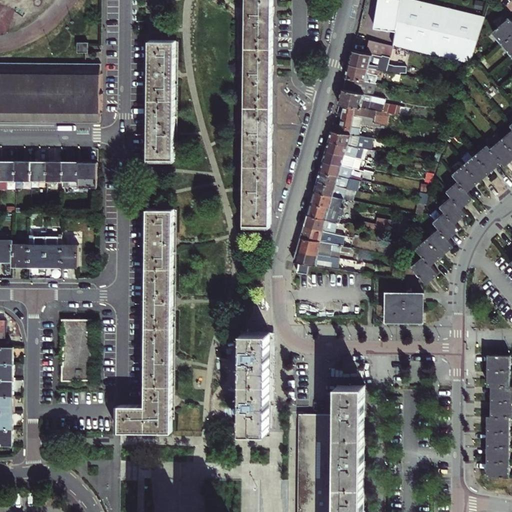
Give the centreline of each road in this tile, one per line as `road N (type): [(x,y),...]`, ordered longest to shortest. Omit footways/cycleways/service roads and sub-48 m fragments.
road 1 (residential): [(324,95),(279,256),(284,331),(317,347),(459,349)]
road 2 (residential): [(33,474),(34,294)]
road 3 (residential): [(459,349),(466,255),(511,201)]
road 4 (residential): [(121,294),(122,138)]
road 5 (residential): [(458,498),(459,349)]
road 6 (residential): [(122,138),(124,0)]
road 7 (residential): [(0,137),(122,138)]
